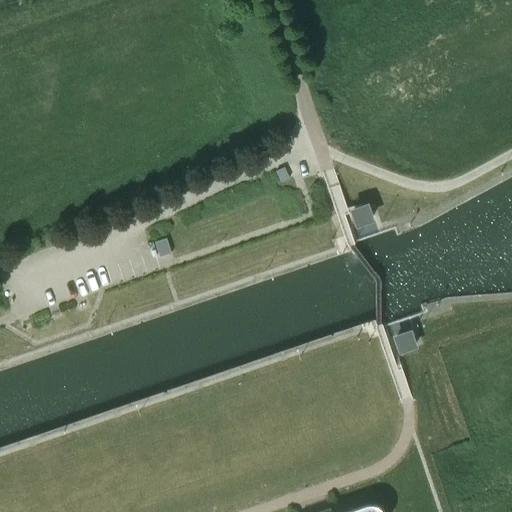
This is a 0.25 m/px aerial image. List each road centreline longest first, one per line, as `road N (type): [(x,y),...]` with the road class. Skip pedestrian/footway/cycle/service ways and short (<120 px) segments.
road 1 (unknown): [(319,145),(347,242),(390,309)]
road 2 (unclassified): [(269,0),(319,145)]
